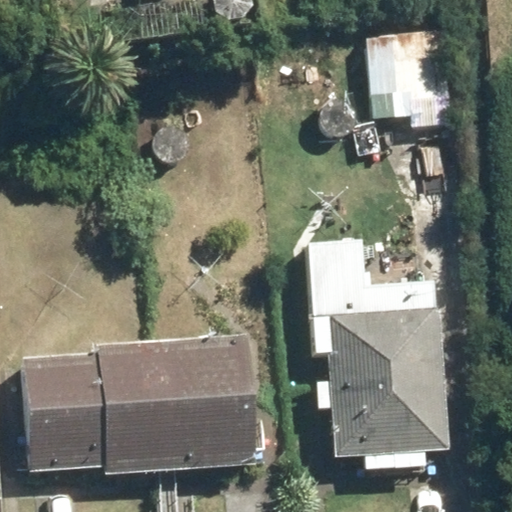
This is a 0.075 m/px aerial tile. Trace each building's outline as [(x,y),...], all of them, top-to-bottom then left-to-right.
[(360,35),(364,107),(442,103),(438,30),(360,35)] [(345,103),(336,101),(326,104),(320,111),(318,121),(321,130),(328,137),(338,139),(347,136),(354,128),(356,119),(353,109),(345,103)] [(174,131),(164,129),(155,132),(148,139),(146,149),(149,158),(157,165),(167,167),(176,164),(183,156),(184,147),(181,137),(174,131)] [(301,249),(308,357),(322,356),(328,461),(442,454),(433,312),(428,313),(426,287),(414,288),(412,250),(354,253),(354,246),(301,249)] [(96,470),(97,479),(249,469),(241,340),(90,349),(90,357),(16,361),(23,475),(96,470)]
